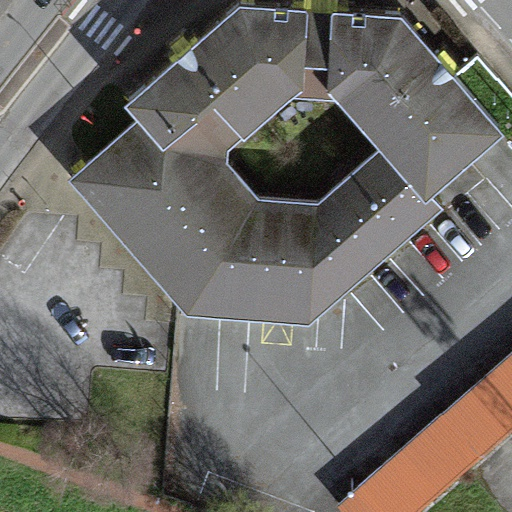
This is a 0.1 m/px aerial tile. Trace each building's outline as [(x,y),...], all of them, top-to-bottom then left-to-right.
[(451,68),(434,49),(399,8),(345,4),(292,0),(233,0),(189,39),(176,50),(126,94),(139,110),(69,170),(103,210),(118,196),(156,239),(141,252),(169,283),(183,284),(185,253),(285,260),(283,291),(328,294),(436,199),(425,185),(411,168),(448,136),(462,153),(497,122),(451,68)] [(180,29),(168,40),(176,50),(189,39),(180,29)] [(457,62),(441,43),(434,49),(451,68),(457,62)] [(462,153),(448,136),(411,168),(425,185),(462,153)] [(103,210),(141,252),(156,239),(118,196),(103,210)] [(183,284),(283,291),(285,260),(185,253),(183,284)] [(511,345),(333,500),(343,511),(409,511),(511,422),(511,345)]
